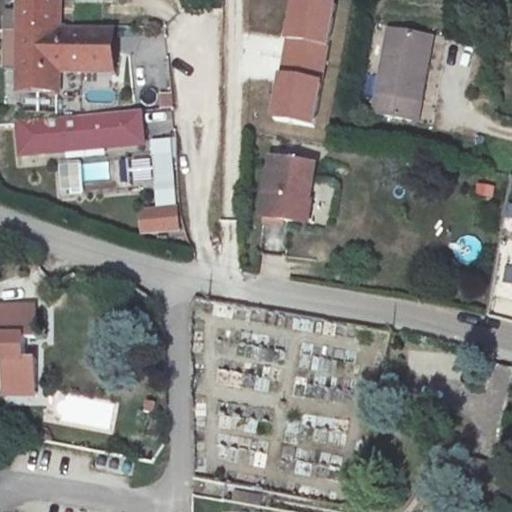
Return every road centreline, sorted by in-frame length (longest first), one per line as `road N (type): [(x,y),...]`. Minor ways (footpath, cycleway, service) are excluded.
road 1 (unclassified): [(511,338),(174,271)]
road 2 (residential): [(174,271),(179,509)]
road 3 (residential): [(0,499),(35,488),(179,509)]
road 4 (unclassified): [(174,271),(0,217)]
